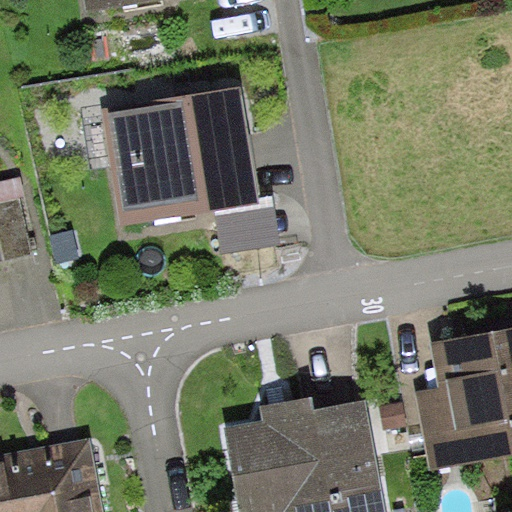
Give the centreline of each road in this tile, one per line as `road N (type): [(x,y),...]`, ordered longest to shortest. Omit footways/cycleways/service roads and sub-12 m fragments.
road 1 (residential): [(142,333),(511,264)]
road 2 (residential): [(172,511),(142,333)]
road 3 (residential): [(0,358),(142,333)]
